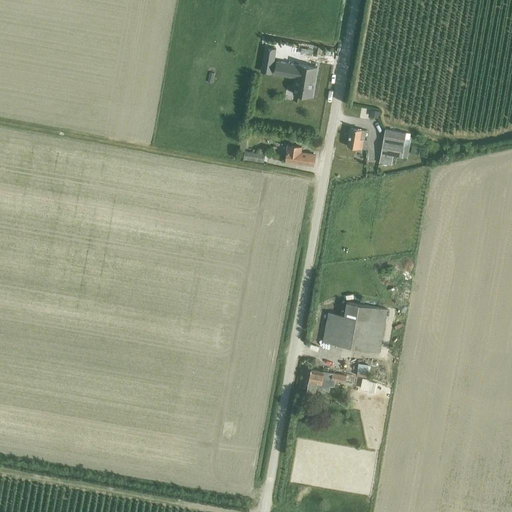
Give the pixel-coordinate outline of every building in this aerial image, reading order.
[(316,51),(300,48),(299,54),(315,57),(316,51)] [(259,51),(257,65),(270,68),(273,53),(259,51)] [(297,64),(276,60),(274,74),(295,78),(293,93),(312,96),(313,87),(311,86),(312,81),(315,81),(317,67),(297,64)] [(371,110),(370,117),(378,119),(379,112),(371,110)] [(366,130),(351,127),(347,146),(365,149),(366,140),(364,139),(366,130)] [(406,157),(410,133),(385,129),(379,162),(391,164),(393,155),(406,157)] [(288,144),(286,160),(313,164),(315,154),(300,152),(301,146),(288,144)] [(264,161),(265,153),(245,150),(243,158),(264,161)] [(380,351),(387,308),(347,301),(344,315),(328,312),(323,341),(380,351)] [(388,369),(357,364),(355,375),(386,380),(388,369)] [(317,383),(322,383),(322,380),(334,382),(334,380),(345,382),(346,375),(324,371),(311,369),(307,389),(316,391),(317,383)]
